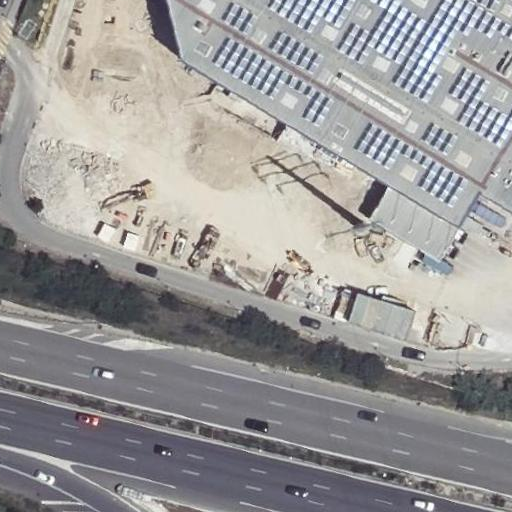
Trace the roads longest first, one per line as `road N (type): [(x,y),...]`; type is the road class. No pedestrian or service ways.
road 1 (motorway): [(511,468),(0,346)]
road 2 (motorway): [(0,416),(396,511)]
road 3 (motorway): [(0,455),(119,511)]
